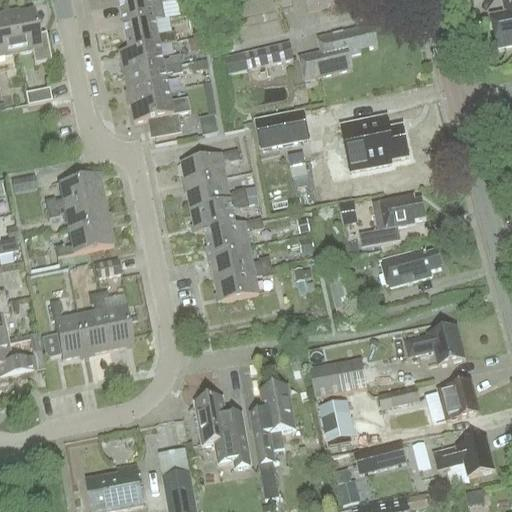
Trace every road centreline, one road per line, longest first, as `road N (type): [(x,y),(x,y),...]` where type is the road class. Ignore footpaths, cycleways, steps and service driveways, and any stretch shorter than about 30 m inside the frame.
road 1 (residential): [(170,368),(172,341),(131,159),(86,123),(59,0)]
road 2 (tertiary): [(511,302),(460,101)]
road 3 (residential): [(14,452),(48,431),(119,415),(148,397),(170,368)]
